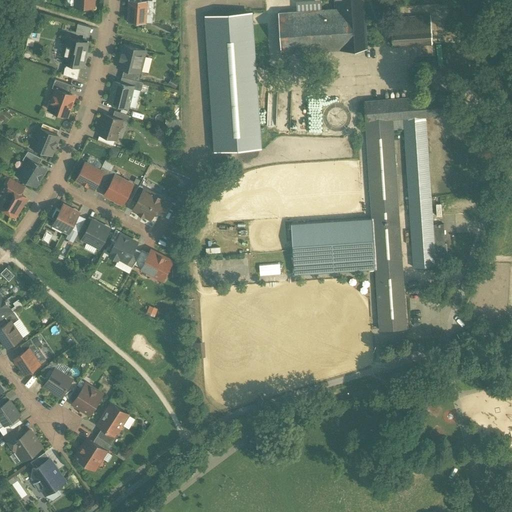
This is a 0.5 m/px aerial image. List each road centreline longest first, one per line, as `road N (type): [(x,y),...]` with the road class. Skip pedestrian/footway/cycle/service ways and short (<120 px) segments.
road 1 (residential): [(450,325),(443,350),(219,421),(105,511)]
road 2 (residential): [(111,0),(91,101),(54,183)]
road 3 (residential): [(450,325),(484,219),(511,174)]
